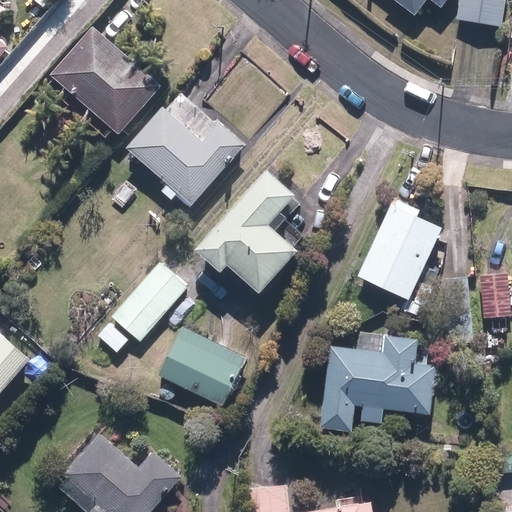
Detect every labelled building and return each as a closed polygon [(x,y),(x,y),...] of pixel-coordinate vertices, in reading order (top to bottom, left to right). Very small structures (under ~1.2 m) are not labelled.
[(0,0),(0,58),(9,48),(0,40),(0,0)] [(33,0),(44,9),(52,0),(33,0)] [(392,0),(415,17),(428,0),(429,0),(441,9),(447,0),(392,0)] [(505,0),(461,0),(458,20),(501,27),(505,0)] [(162,86),(94,28),(52,78),(121,135),(162,86)] [(220,124),(203,143),(163,108),(127,150),(193,206),(245,145),(220,124)] [(269,227),(295,197),(267,172),(196,251),(222,274),(228,266),(260,295),(298,252),(269,227)] [(441,227),(391,205),(357,277),(408,300),(441,227)] [(141,342),(188,288),(159,263),(112,318),(141,342)] [(507,273),(480,276),(484,318),(511,316),(507,273)] [(474,342),(468,277),(441,280),(447,344),(474,342)] [(130,340),(111,322),(99,334),(118,353),(130,340)] [(246,357),(183,328),(160,377),(222,406),(246,357)] [(0,394),(30,360),(0,333),(0,394)] [(381,424),(383,410),(430,415),(435,366),(415,364),(418,340),(385,336),(383,353),(330,347),(320,428),(352,432),(355,406),(362,407),(360,421),(381,424)] [(150,511),(183,476),(154,450),(139,467),(101,433),(57,483),(88,511),(150,511)] [(511,472),(511,456),(496,457),(498,474),(511,472)] [(289,511),(287,485),(264,488),(246,489),(248,511),(289,511)] [(372,511),(371,502),(314,511),(372,511)]
